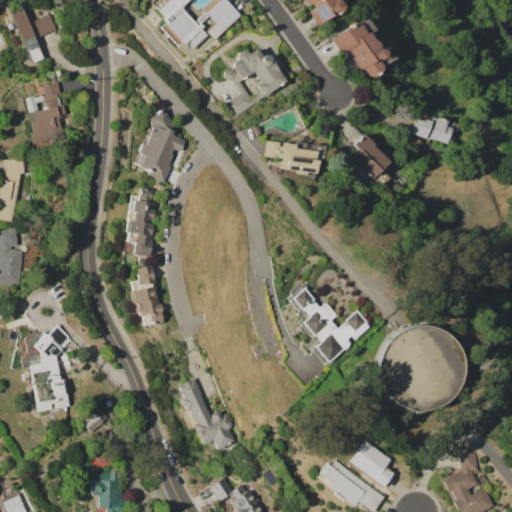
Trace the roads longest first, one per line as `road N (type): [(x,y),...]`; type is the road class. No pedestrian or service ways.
road 1 (residential): [(186,511),(94,281),(105,105),(92,0)]
road 2 (residential): [(102,55),(149,73),(242,187),(272,354)]
road 3 (residential): [(208,144),(185,177),(170,237),(186,335)]
